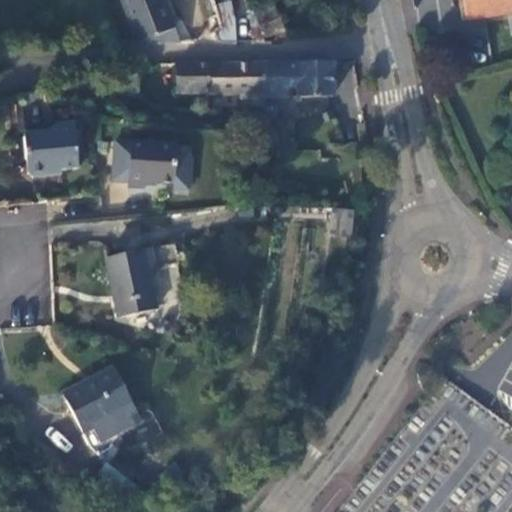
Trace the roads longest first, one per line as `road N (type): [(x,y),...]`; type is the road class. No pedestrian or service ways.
road 1 (residential): [(395,46),(38,52)]
road 2 (secondary): [(403,280),(345,398),(264,511)]
road 3 (secondary): [(292,511),(373,409),(437,297)]
road 4 (secondary): [(426,218),(395,46)]
road 5 (residential): [(0,317),(41,315),(34,212)]
